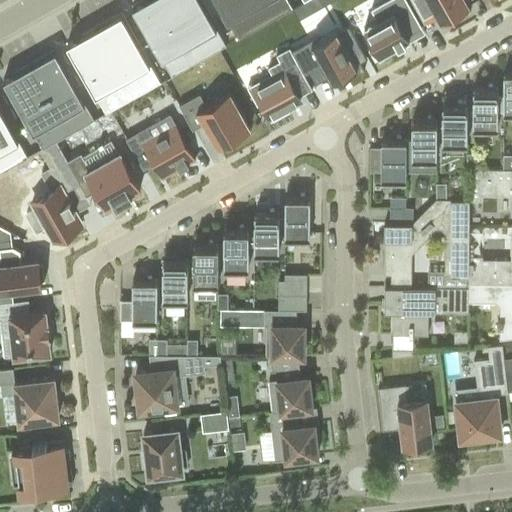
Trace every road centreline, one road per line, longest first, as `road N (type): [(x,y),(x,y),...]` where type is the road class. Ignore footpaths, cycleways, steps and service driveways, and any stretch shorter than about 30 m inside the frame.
road 1 (residential): [(111,511),(83,282),(92,264),(320,136)]
road 2 (residential): [(359,482),(342,331),(343,176),(320,136)]
road 3 (residential): [(359,482),(134,511)]
road 4 (residential): [(320,136),(511,29)]
road 5 (residential): [(511,481),(398,496),(359,482)]
